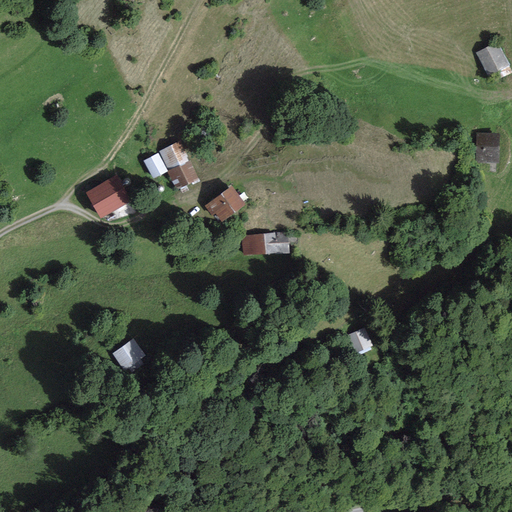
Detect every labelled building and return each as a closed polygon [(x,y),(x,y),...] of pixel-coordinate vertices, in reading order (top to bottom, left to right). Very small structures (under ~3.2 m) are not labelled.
[(503,44),(481,53),(490,73),(511,64),(503,44)] [(500,133),(480,132),(480,161),(499,161),(500,133)] [(180,143),(160,152),(169,169),(177,186),(196,177),(180,143)] [(167,171),(158,155),(145,162),(154,178),(167,171)] [(116,178),(87,193),(97,213),(126,197),(116,178)] [(234,188),(210,204),(222,221),(246,206),(234,188)] [(285,235),(245,238),(246,254),(286,251),(285,235)] [(366,328),(349,335),(355,351),(373,344),(366,328)] [(139,355),(129,337),(108,349),(118,367),(139,355)]
